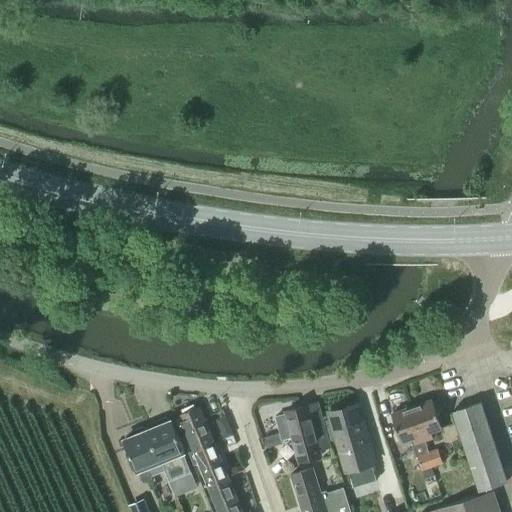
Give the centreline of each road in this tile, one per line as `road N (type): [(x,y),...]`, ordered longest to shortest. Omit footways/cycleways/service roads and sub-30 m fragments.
road 1 (unclassified): [(502,240),(470,331),(451,349),(350,385),(251,392),(169,385),(0,344)]
road 2 (primary): [(378,242),(277,235),(119,205),(0,169)]
road 3 (primary): [(378,242),(502,240)]
